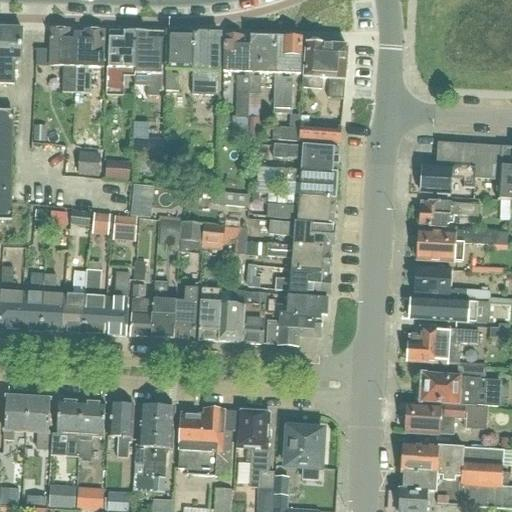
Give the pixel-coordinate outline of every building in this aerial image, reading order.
[(21,66),(22,31),(0,30),(0,88),(13,89),(14,65),(21,66)] [(74,95),(77,33),(50,32),(49,53),(49,68),(71,69),(71,74),(64,74),(63,90),(63,95),(74,95)] [(104,53),(105,34),(77,33),(74,95),(90,95),(91,75),(82,75),(82,69),(103,70),(104,53)] [(135,79),(136,35),(109,34),(109,53),(107,91),(107,98),(122,99),(123,78),(135,79)] [(162,56),(163,36),(136,35),(135,79),(135,87),(147,88),(147,98),(158,99),(158,94),(161,94),(162,56)] [(193,73),(194,37),(168,36),(167,56),(166,93),(178,94),(179,76),(172,75),(172,72),(193,73)] [(220,58),(221,38),(221,37),(194,37),(193,73),(194,73),(192,96),(218,97),(220,58)] [(274,76),(275,39),(250,38),(250,41),(249,41),(248,110),(260,110),(261,79),(254,79),(254,75),(274,76)] [(243,39),(225,39),(224,74),(242,74),(242,79),(236,79),(235,120),(246,121),(247,110),(248,110),(249,41),(243,41),(243,39)] [(301,62),(302,41),(277,40),(277,39),(275,39),(274,76),(273,96),(273,116),(291,116),(293,77),(301,77),(301,62)] [(306,45),(305,64),(302,90),(321,91),(322,80),(329,81),(328,100),(343,101),(348,49),(325,47),(320,41),(312,41),(308,45),(306,45)] [(17,114),(0,113),(0,222),(14,223),(17,114)] [(299,144),(301,126),(301,117),(292,116),(291,129),(279,128),(278,142),(299,144)] [(50,118),(36,117),(34,145),(60,146),(60,132),(49,132),(50,118)] [(259,140),(260,120),(247,120),(246,140),(259,140)] [(299,144),(339,147),(340,129),(301,126),(299,144)] [(161,155),(161,143),(133,142),(132,154),(161,155)] [(337,176),(337,175),(339,151),(273,146),(272,160),(299,162),(300,154),(303,154),(302,172),(302,174),(337,176)] [(511,150),(438,146),(436,171),(474,174),(474,181),(498,182),(496,202),(511,203),(511,150)] [(76,177),(77,160),(66,159),(66,177),(76,177)] [(79,178),(103,178),(103,161),(80,161),(79,178)] [(130,165),(106,163),(105,182),(129,183),(130,165)] [(189,186),(190,175),(190,169),(174,167),(172,188),(188,189),(188,186),(189,186)] [(278,196),(279,184),(287,185),(286,196),(335,201),(336,201),(338,175),(337,175),(337,176),(302,174),(302,172),(250,168),(249,192),(268,194),(268,195),(278,196)] [(474,174),(436,171),(421,170),(421,177),(418,176),(417,190),(421,190),(420,192),(435,193),(435,197),(450,198),(451,182),(462,183),(462,190),(474,191),(474,181),(474,174)] [(205,176),(190,175),(189,186),(191,186),(191,191),(195,191),(204,192),(205,176)] [(217,193),(236,195),(238,180),(219,178),(217,193)] [(236,195),(217,193),(204,192),(195,191),(194,199),(211,201),(211,206),(248,209),(250,197),(236,195)] [(335,201),(286,196),(278,196),(268,195),(266,220),(333,225),(335,201)] [(478,206),(450,205),(437,204),(437,205),(420,204),(420,210),(418,212),(417,225),(419,227),(419,228),(420,228),(428,228),(428,230),(436,231),(446,231),(446,230),(446,229),(446,227),(448,226),(449,225),(449,218),(457,218),(478,219),(478,206)] [(32,208),(30,229),(47,230),(48,210),(32,208)] [(52,209),(50,224),(67,226),(69,211),(52,209)] [(71,212),(70,226),(89,227),(90,214),(71,212)] [(94,214),(92,235),(108,237),(110,216),(94,214)] [(113,241),(134,243),(136,219),(115,217),(113,241)] [(147,219),(136,219),(134,243),(136,243),(136,253),(145,253),(147,219)] [(295,238),(294,248),(331,251),(331,247),(332,247),(334,229),(270,223),(269,236),(295,238)] [(181,233),(182,225),(161,224),(161,231),(181,233)] [(180,247),(201,249),(203,227),(182,225),(181,233),(180,247)] [(224,229),(203,227),(201,249),(222,250),(222,247),(224,229)] [(229,241),(238,242),(239,230),(224,229),(222,247),(228,247),(229,241)] [(237,256),(245,257),(246,245),(247,231),(239,230),(238,242),(237,256)] [(458,232),(446,231),(436,231),(436,235),(418,234),(418,246),(413,250),(412,256),(417,261),(417,263),(462,265),(463,246),(507,249),(508,236),(471,234),(458,233),(458,232)] [(331,251),(294,248),(246,245),(245,257),(293,261),(292,271),(328,274),(331,251)] [(143,259),(135,259),(133,282),(144,282),(145,263),(143,263),(143,259)] [(437,298),(437,301),(466,302),(484,303),(485,292),(466,291),(456,291),(451,293),(453,271),(436,271),(415,269),(414,285),(412,285),(412,289),(413,297),(437,298)] [(0,304),(0,331),(20,332),(22,296),(16,295),(17,286),(14,286),(14,272),(2,271),(0,304)] [(84,336),(105,337),(107,300),(100,300),(102,272),(86,271),(86,274),(87,275),(84,336)] [(275,293),(329,297),(329,289),(330,279),(328,278),(328,274),(292,271),(291,282),(276,280),(275,293)] [(71,298),(65,298),(63,335),(84,336),(87,275),(86,274),(73,273),(71,298)] [(113,301),(107,300),(105,337),(127,338),(128,302),(131,275),(115,273),(113,301)] [(29,296),(22,296),(20,332),(41,334),(45,277),(30,276),(29,296)] [(41,334),(63,335),(65,298),(52,297),(54,278),(45,277),(41,334)] [(151,340),(173,341),(175,303),(165,303),(166,285),(154,284),(153,302),(154,302),(151,340)] [(130,339),(151,340),(154,302),(153,302),(143,302),(144,287),(132,287),(130,331),(130,339)] [(173,341),(195,343),(195,336),(197,291),(185,290),(184,304),(175,303),(173,341)] [(199,343),(220,344),(222,309),(219,309),(220,293),(202,292),(199,343)] [(220,344),(241,345),(243,306),(244,306),(244,295),(233,294),(232,306),(238,306),(238,310),(222,309),(220,344)] [(243,306),(241,345),(263,346),(263,339),(265,296),(253,295),(253,307),(244,306),(243,306)] [(327,318),(329,300),(288,297),(287,312),(283,312),(284,299),(270,298),(269,311),(281,312),(281,317),(297,318),(297,321),(322,322),(322,318),(327,318)] [(483,322),(484,303),(466,302),(437,301),(411,300),(410,307),(407,310),(406,316),(409,318),(410,321),(438,323),(443,323),(443,328),(465,329),(465,326),(479,326),(483,322)] [(268,323),(266,347),(298,349),(298,338),(320,340),(322,322),(297,321),(297,318),(281,317),(280,324),(268,323)] [(511,321),(490,321),(490,330),(507,331),(511,331),(510,332),(511,331),(511,321)] [(479,334),(437,331),(421,330),(420,338),(409,337),(408,347),(404,351),(404,357),(407,361),(407,363),(434,365),(438,365),(458,366),(459,346),(478,347),(479,334)] [(506,341),(507,331),(490,330),(489,340),(506,341)] [(421,405),(438,406),(458,407),(483,408),(485,369),(457,368),(457,379),(441,378),(441,375),(433,375),(433,377),(423,377),(422,388),(419,390),(418,402),(421,404),(421,405)] [(29,401),(6,400),(6,412),(4,443),(14,443),(14,435),(27,435),(29,401)] [(50,415),(51,402),(29,401),(27,435),(37,436),(37,444),(42,445),(41,459),(51,459),(51,458),(52,436),(49,436),(50,415)] [(79,459),(82,404),(59,403),(56,436),(52,436),(51,458),(66,459),(79,459)] [(105,418),(105,405),(82,404),(79,459),(91,459),(92,443),(85,443),(84,438),(103,439),(105,418)] [(133,420),(134,407),(110,406),(108,440),(119,441),(118,461),(128,461),(129,445),(132,445),(133,420)] [(431,437),(431,436),(453,437),(454,421),(463,421),(463,432),(486,433),(487,410),(427,407),(427,409),(407,408),(407,419),(404,418),(403,431),(406,432),(406,434),(426,436),(427,437),(431,437)] [(156,409),(142,408),(141,421),(139,447),(136,447),(133,489),(152,491),(156,409)] [(164,501),(165,481),(166,457),(163,451),(171,452),(174,410),(156,409),(152,491),(154,491),(153,500),(164,501)] [(224,433),(225,413),(204,411),(204,417),(182,416),(178,472),(187,472),(187,477),(230,480),(233,433),(224,433)] [(268,441),(270,415),(238,414),(236,451),(246,452),(246,456),(242,455),(241,463),(251,464),(250,489),(255,489),(255,497),(247,497),(247,507),(254,507),(253,511),(271,511),(272,491),(273,476),(268,475),(269,472),(271,451),(272,441),(268,441)] [(303,482),(306,482),(318,483),(319,471),(321,471),(323,433),(320,433),(319,430),(310,429),(308,432),(288,430),(287,443),(285,468),(304,470),(303,482)] [(502,453),(402,446),(400,476),(401,476),(400,492),(399,492),(399,495),(441,497),(441,502),(467,504),(467,509),(506,511),(511,511),(511,488),(500,488),(502,453)] [(273,502),(287,502),(289,478),(274,477),(273,502)] [(183,509),(182,511),(231,511),(233,491),(215,490),(213,511),(183,509)] [(108,494),(107,511),(128,511),(129,494),(108,494)] [(465,511),(466,509),(467,509),(467,504),(441,502),(441,497),(399,495),(398,511),(465,511)]
